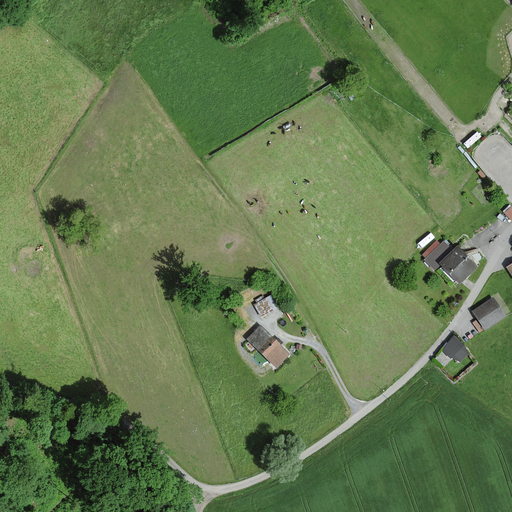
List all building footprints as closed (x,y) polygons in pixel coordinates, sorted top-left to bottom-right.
[(477,267),(457,246),(453,250),(444,241),(441,244),(437,240),(423,254),(426,258),(424,260),(435,270),(440,264),(460,284),(477,267)] [(270,294),(255,302),(261,312),(275,305),(270,294)] [(507,316),(494,297),(472,311),(485,331),(507,316)] [(290,354),(260,326),(248,339),(277,367),(290,354)] [(469,353),(453,337),(435,355),(445,365),(454,355),(461,361),(469,353)]
